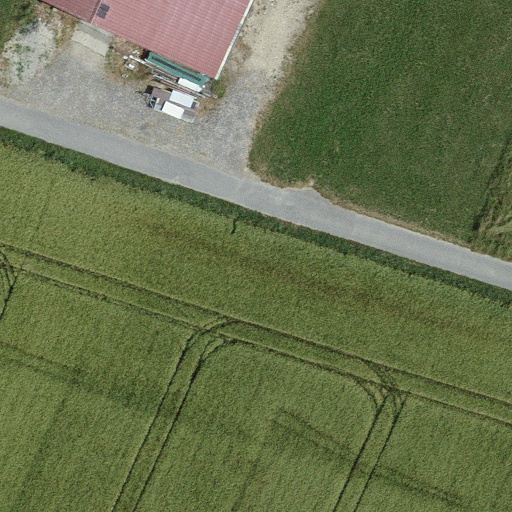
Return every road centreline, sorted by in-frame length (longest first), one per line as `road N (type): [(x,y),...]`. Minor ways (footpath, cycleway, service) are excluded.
road 1 (track): [(0,114),(511,278)]
road 2 (track): [(305,0),(211,183)]
